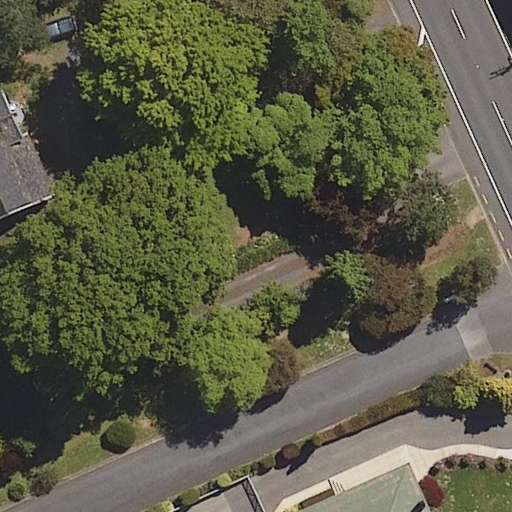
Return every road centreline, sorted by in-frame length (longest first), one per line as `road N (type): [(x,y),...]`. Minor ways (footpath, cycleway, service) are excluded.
road 1 (residential): [(56,511),(511,309)]
road 2 (tertiary): [(448,0),(511,141)]
